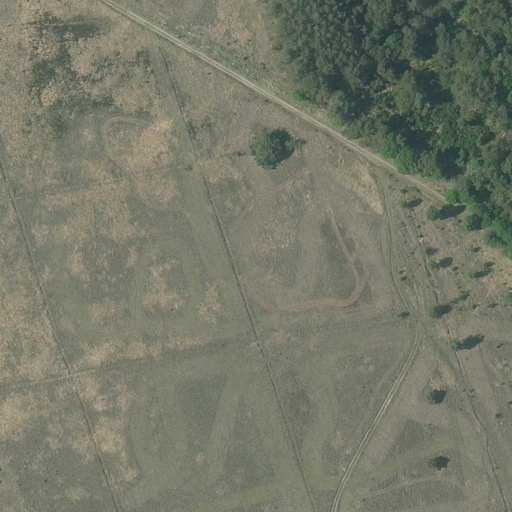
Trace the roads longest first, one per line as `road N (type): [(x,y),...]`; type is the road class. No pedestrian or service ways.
road 1 (track): [(104,0),(511,240)]
road 2 (track): [(365,155),(414,277),(421,322),(409,363),(333,511)]
road 3 (unknown): [(511,109),(468,43),(457,0)]
